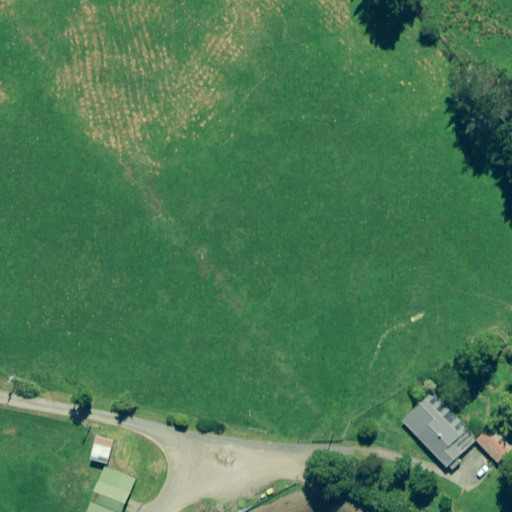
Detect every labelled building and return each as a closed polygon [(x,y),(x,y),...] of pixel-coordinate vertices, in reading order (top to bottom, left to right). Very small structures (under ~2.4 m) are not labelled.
[(511,334),(511,333),(503,340),(511,351),(511,334)] [(478,439),(434,394),(404,422),(447,468),(478,439)] [(511,450),(511,447),(492,427),(477,442),(499,464),(511,450)] [(114,443),(98,438),(91,460),(107,465),(114,443)] [(123,511),(136,480),(106,468),(89,511),(123,511)]
